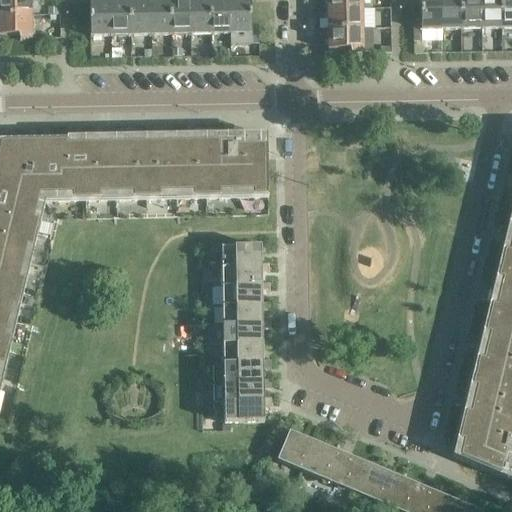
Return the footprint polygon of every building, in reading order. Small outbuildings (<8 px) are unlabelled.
[(0,0),(0,17),(31,17),(31,0),(0,0)] [(252,35),(251,4),(251,0),(230,1),(231,36),(252,35)] [(362,10),(361,0),(326,0),(327,11),(362,10)] [(441,32),(440,0),(420,0),(421,32),(441,32)] [(461,31),(460,0),(440,0),(441,32),(461,31)] [(482,31),(480,0),(460,0),(461,31),(482,31)] [(501,30),(500,0),(480,0),(482,31),(501,30)] [(511,30),(511,0),(500,0),(501,30),(511,30)] [(191,36),(190,1),(170,2),(171,37),(191,36)] [(211,36),(210,1),(190,1),(191,36),(211,36)] [(231,36),(230,1),(210,1),(211,36),(231,36)] [(131,38),(130,2),(110,3),(111,38),(131,38)] [(151,37),(150,2),(130,2),(131,38),(151,37)] [(171,37),(170,2),(150,2),(151,37),(171,37)] [(111,38),(110,3),(89,3),(90,38),(111,38)] [(363,26),(380,27),(381,8),(363,8),(363,26)] [(362,30),(362,10),(327,11),(327,31),(362,30)] [(32,39),(31,17),(0,17),(0,37),(18,37),(20,42),(32,39)] [(363,53),(362,30),(327,31),(328,52),(349,51),(351,56),(363,53)] [(58,222),(58,221),(268,217),(267,161),(266,161),(266,156),(267,156),(267,149),(266,149),(266,145),(267,145),(266,137),(226,138),(226,140),(222,140),(222,141),(218,141),(218,140),(214,140),(214,141),(208,141),(208,140),(203,140),(203,141),(197,141),(197,140),(192,140),(192,141),(188,141),(188,140),(184,140),(184,142),(178,142),(178,140),(173,141),(173,142),(167,142),(167,141),(162,141),(162,142),(158,142),(158,141),(154,141),(154,142),(148,142),(148,141),(143,141),(143,142),(137,142),(137,141),(132,141),(132,143),(128,143),(128,141),(124,141),(124,143),(117,143),(117,142),(112,142),(112,143),(106,143),(106,142),(102,142),(102,143),(98,143),(98,142),(97,142),(93,142),(93,143),(87,143),(87,142),(82,142),(82,143),(76,143),(76,142),(72,142),(72,144),(68,144),(68,142),(63,143),(63,144),(57,144),(57,143),(53,143),(53,144),(49,144),(49,143),(46,143),(46,144),(41,144),(41,143),(37,143),(37,144),(30,144),(30,143),(0,143),(0,427),(8,430),(58,222)] [(511,220),(510,227),(511,227),(511,241),(509,254),(504,253),(497,281),(502,282),(496,309),(491,307),(484,335),(489,336),(483,362),(478,361),(472,389),(476,390),(470,416),(465,415),(459,442),(463,443),(459,462),(511,484),(511,220)] [(261,270),(261,255),(261,249),(221,250),(221,268),(212,268),(212,272),(221,272),(221,270),(261,270)] [(261,289),(261,270),(221,270),(221,272),(221,287),(212,287),(212,291),(221,291),(221,290),(261,289)] [(262,308),(261,289),(221,290),(221,291),(222,306),(213,306),(212,310),(222,310),(222,309),(262,308)] [(262,327),(262,312),(262,308),(222,309),(222,310),(222,325),(213,326),(213,329),(222,329),(222,328),(262,327)] [(262,346),(262,331),(262,327),(222,328),(222,329),(222,345),(213,345),(213,348),(222,348),(222,347),(262,346)] [(263,366),(262,351),(262,346),(222,347),(222,348),(223,364),(214,364),(214,368),(223,367),(223,366),(263,366)] [(263,385),(263,366),(223,366),(223,367),(223,383),(214,383),(214,387),(223,387),(223,386),(263,385)] [(263,404),(263,385),(223,386),(223,387),(223,402),(214,402),(214,406),(224,406),(224,405),(263,404)] [(264,424),(263,404),(224,405),(224,406),(224,422),(215,422),(215,425),(224,425),(264,424)] [(313,464),(320,446),(289,433),(277,462),(301,472),(305,461),(313,464)] [(341,455),(320,446),(313,464),(305,461),(301,472),(331,485),(337,472),(334,471),(341,455)] [(356,495),(368,466),(349,458),(342,475),(337,472),(331,485),(356,495)] [(393,496),(399,480),(368,466),(356,495),(378,505),(383,492),(393,496)] [(420,488),(399,480),(393,496),(383,492),(378,505),(396,511),(413,511),(416,506),(413,504),(420,488)] [(444,511),(449,500),(428,492),(421,508),(416,506),(413,511),(444,511)] [(477,511),(465,507),(449,500),(444,511),(477,511)]
